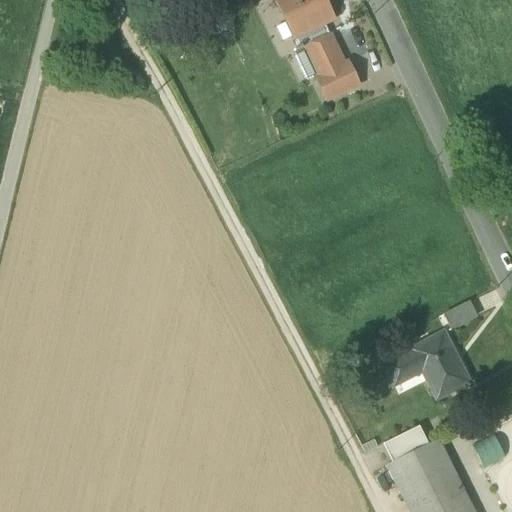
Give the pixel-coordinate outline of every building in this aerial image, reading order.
[(273,0),(293,39),(324,25),(334,20),(324,0),(273,0)] [(324,25),(293,39),(297,48),(301,46),(302,48),(304,47),(329,35),(324,25)] [(318,78),(343,66),(329,35),(304,47),(318,78)] [(302,48),(301,46),(297,48),(295,49),(296,53),(295,54),(293,58),(304,81),(308,82),(314,79),(318,78),(304,47),(302,48)] [(314,79),(325,102),(359,85),(349,63),(343,66),(318,78),(314,79)] [(444,316),(451,331),(475,319),(467,304),(444,316)] [(420,369),(436,400),(468,384),(442,335),(410,351),(411,352),(383,367),(391,383),(420,369)] [(382,446),(391,464),(427,446),(418,428),(382,446)] [(459,511),(472,511),(437,441),(427,446),(459,511)] [(385,467),(407,511),(459,511),(427,446),(391,464),(385,467)]
